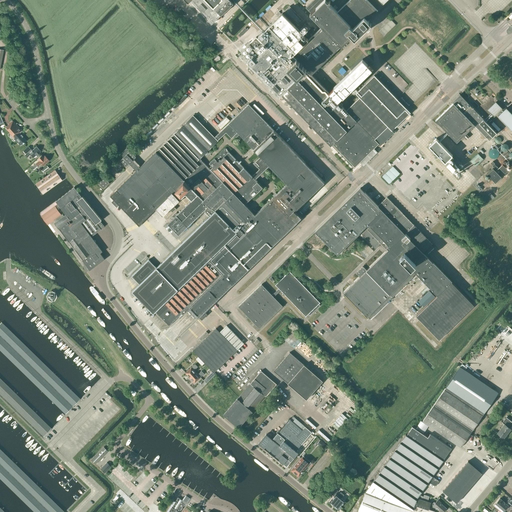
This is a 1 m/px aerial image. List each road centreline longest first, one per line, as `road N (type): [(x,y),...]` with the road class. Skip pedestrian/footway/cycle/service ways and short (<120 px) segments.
road 1 (tertiary): [(327,511),(206,411),(108,295),(104,273),(117,230),(57,148),(30,35),(5,0)]
road 2 (unclassified): [(227,511),(117,447),(149,400),(128,379),(114,379)]
